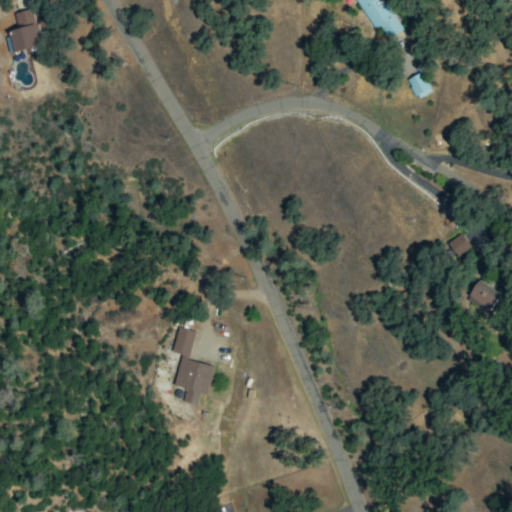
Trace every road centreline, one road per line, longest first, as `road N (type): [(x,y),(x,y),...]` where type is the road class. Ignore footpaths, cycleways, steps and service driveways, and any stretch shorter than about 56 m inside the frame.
road 1 (residential): [(364,511),(317,379),(230,203),(110,0)]
road 2 (residential): [(195,143),(272,110),(338,112),(511,222)]
